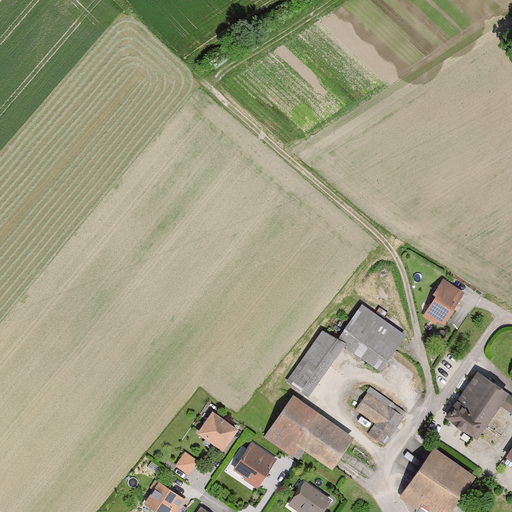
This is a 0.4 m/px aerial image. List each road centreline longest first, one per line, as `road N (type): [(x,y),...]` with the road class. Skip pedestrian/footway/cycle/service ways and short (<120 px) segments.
road 1 (track): [(193,72),(394,252),(418,336)]
road 2 (track): [(336,0),(207,85)]
